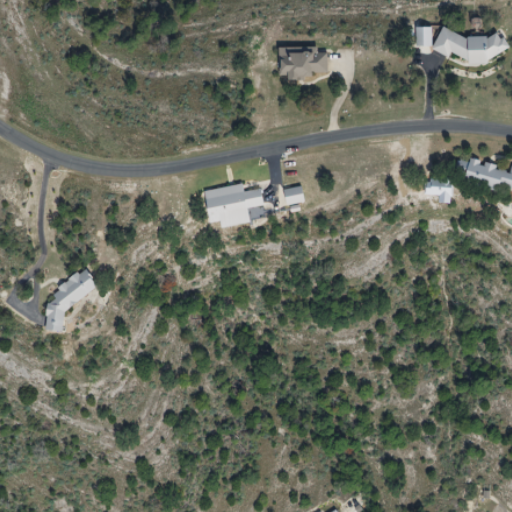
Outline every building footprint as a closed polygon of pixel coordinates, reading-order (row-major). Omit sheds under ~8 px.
[(280,50),(280,78),(330,78),(330,50),(280,50)] [(454,177),(511,196),(511,169),(510,174),(461,157),(454,177)] [(251,225),(249,209),(265,207),(262,191),(245,194),(244,186),(205,192),(210,225),(221,223),(223,229),(251,225)] [(302,187),(284,192),(288,207),(305,203),(302,187)] [(93,302),(95,278),(59,276),(57,304),(49,304),(47,333),(64,334),(66,300),(93,302)]
